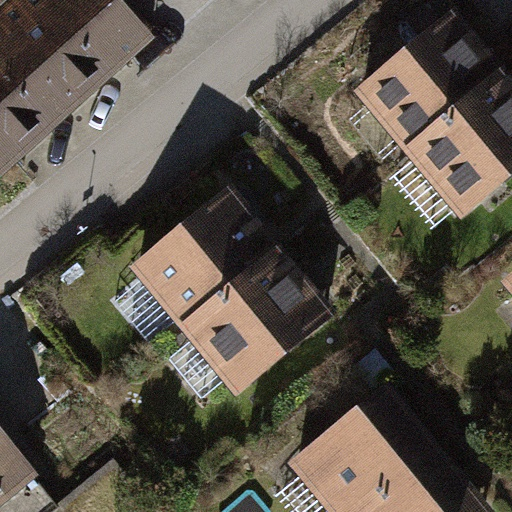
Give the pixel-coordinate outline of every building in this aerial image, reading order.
[(0,0),(0,199),(168,50),(123,0),(0,0)] [(511,75),(446,0),(347,86),(461,216),(511,170),(511,75)] [(126,256),(236,389),(334,309),(225,176),(126,256)] [(511,260),(496,275),(511,293),(511,260)] [(283,451),(331,511),(491,511),(493,511),(383,372),(283,451)] [(0,491),(30,466),(0,429),(0,491)]
